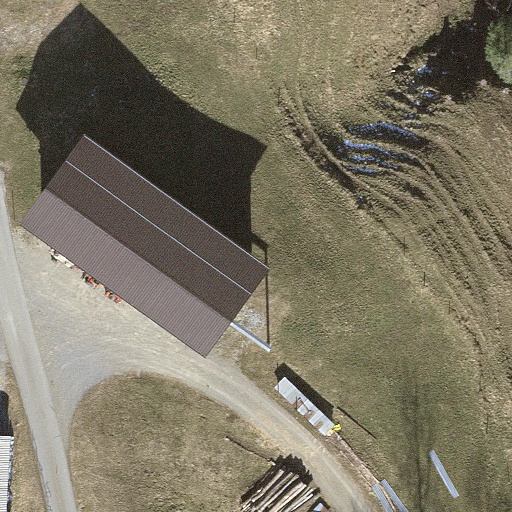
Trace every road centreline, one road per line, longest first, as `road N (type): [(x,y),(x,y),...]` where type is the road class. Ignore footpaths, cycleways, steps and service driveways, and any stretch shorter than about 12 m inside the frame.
road 1 (track): [(22,339),(108,342),(178,358),(299,445),(354,511)]
road 2 (unclassified): [(0,245),(61,511)]
